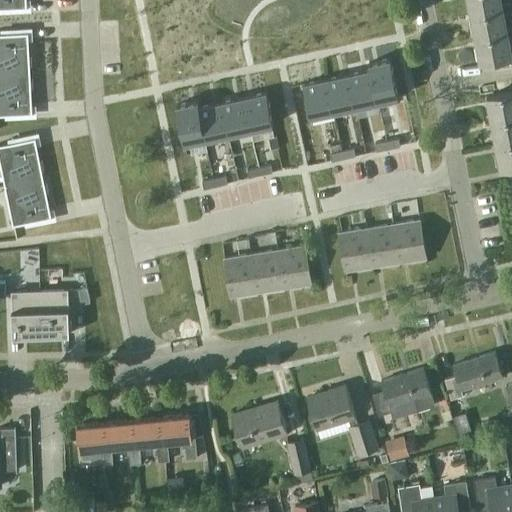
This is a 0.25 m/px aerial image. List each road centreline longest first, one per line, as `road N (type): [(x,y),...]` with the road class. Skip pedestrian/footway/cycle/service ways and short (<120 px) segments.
road 1 (residential): [(143,374),(94,105),(89,0)]
road 2 (residential): [(210,359),(137,0)]
road 3 (residential): [(485,299),(423,0)]
road 4 (residential): [(210,359),(485,299)]
road 5 (residential): [(0,381),(143,374)]
